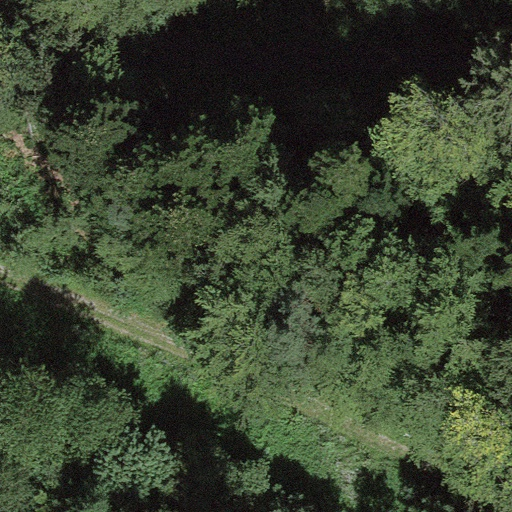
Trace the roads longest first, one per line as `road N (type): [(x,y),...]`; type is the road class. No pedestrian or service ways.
road 1 (track): [(480,511),(128,323),(0,271)]
road 2 (track): [(511,46),(263,51),(131,42),(0,20)]
